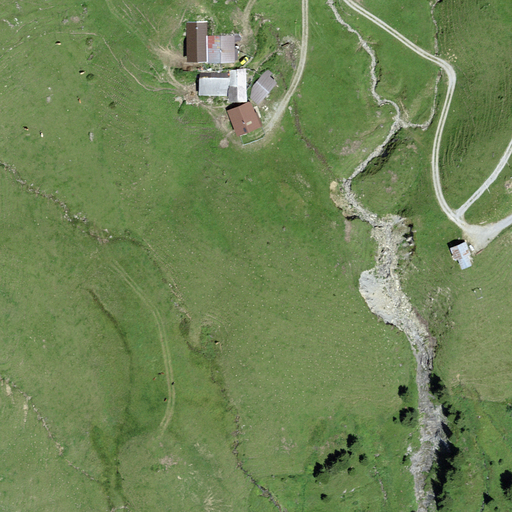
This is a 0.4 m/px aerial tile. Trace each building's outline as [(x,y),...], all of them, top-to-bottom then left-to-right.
[(191,25),(190,61),(208,61),(208,39),(208,25),(191,25)] [(232,62),(232,39),(208,39),(208,61),(232,62)] [(232,73),(232,80),(230,80),(230,95),(232,95),(232,102),(245,102),(245,73),(232,73)] [(268,74),(252,95),(261,102),(273,85),(267,80),(270,76),(268,74)] [(201,80),(201,95),(230,95),(230,80),(201,80)] [(231,114),(239,135),(257,128),(248,107),(231,114)] [(467,269),(471,267),(466,257),(471,255),(465,243),(450,250),(456,262),(458,261),(463,270),(467,269)]
